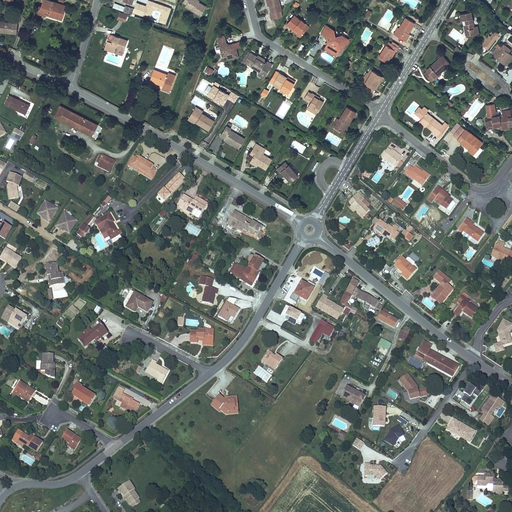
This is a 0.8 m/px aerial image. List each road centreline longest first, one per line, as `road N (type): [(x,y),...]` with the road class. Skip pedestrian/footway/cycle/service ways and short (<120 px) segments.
road 1 (unclassified): [(301,221),(70,87)]
road 2 (tertiary): [(316,234),(474,358)]
road 3 (residential): [(248,0),(259,35),(380,112)]
road 4 (residential): [(380,112),(478,190),(493,186),(511,162)]
road 5 (tertiary): [(207,374),(253,325),(303,237)]
road 6 (residential): [(474,358),(397,465)]
road 7 (residential): [(380,112),(447,0)]
road 8 (residential): [(314,220),(380,112)]
road 9 (unknown): [(413,312),(373,387),(349,380),(342,392)]
